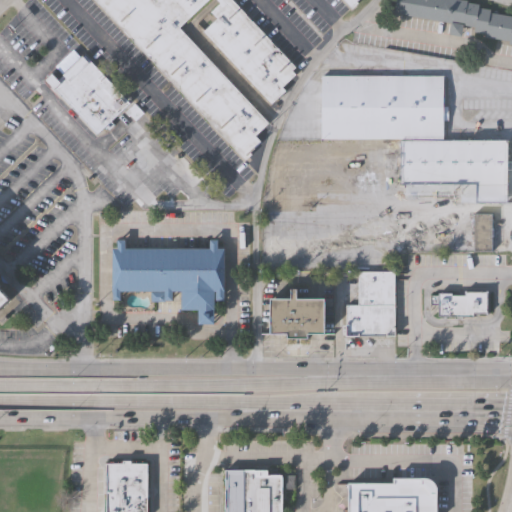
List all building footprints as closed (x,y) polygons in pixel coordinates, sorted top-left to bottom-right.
[(234,0),(296,66),(293,69),(296,73),(283,86),(287,90),(273,103),(204,30),(217,17),(215,15),(217,13),(214,9),(221,2),(219,0),(208,0),(180,27),(269,123),(257,135),(262,141),(251,151),(253,153),(246,160),(96,0),(234,0)] [(359,0),(360,2),(354,8),(346,0),(359,0)] [(487,36),(488,32),(476,30),(477,25),(464,23),(462,34),(452,32),(454,23),(395,13),(397,0),(470,0),(470,2),(481,4),(481,7),(493,9),(492,12),(511,15),(511,43),(510,43),(511,40),(487,36)] [(84,55),(128,103),(96,134),(45,79),(52,73),(58,79),(84,55)] [(323,137),(323,75),(445,74),(445,106),(450,106),(450,119),(445,119),(445,137),(323,137)] [(400,142),(507,141),(507,204),(476,204),(475,186),(400,186),(400,149),(397,149),(397,143),(400,143),(400,142)] [(494,250),(476,250),(475,213),(494,212),(494,250)] [(112,299),(113,246),(117,246),(117,238),(125,238),(125,247),(210,247),(210,239),(217,239),(217,247),(224,248),(224,299),(215,299),(215,292),(213,292),(213,324),(197,324),(198,309),(180,309),(181,291),(173,291),(173,300),(149,300),(149,291),(120,291),(120,299),(112,299)] [(396,334),(342,335),(342,325),(347,325),(347,304),(359,305),(359,271),(396,271),(396,334)] [(1,306),(11,317),(3,325),(0,322),(0,287),(10,298),(1,306)] [(290,297),(290,288),(296,288),(296,298),(324,298),(324,333),(306,333),(306,338),(289,338),(286,338),(287,333),(269,333),(269,298),(290,297)] [(431,293),(451,293),(451,295),(464,295),(464,292),(486,292),(486,313),(473,313),(473,316),(439,316),(439,304),(431,304),(431,293)] [(107,511),(107,463),(124,463),(124,460),(132,460),(132,463),(148,463),(148,511),(107,511)] [(225,511),(225,470),(243,470),(243,511),(225,511)] [(282,475),(282,511),(243,511),(243,470),(256,470),(256,475),(261,475),(261,470),(268,470),(268,475),(282,475)] [(435,493),(435,496),(433,496),(433,511),(345,511),(345,483),(391,483),(391,478),(424,478),(429,480),(432,483),(434,488),(435,493)]
